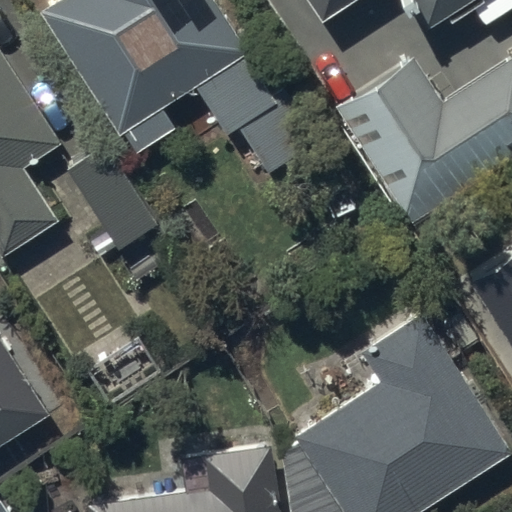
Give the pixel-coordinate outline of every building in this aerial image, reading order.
[(271,87),(216,0),(50,0),(45,4),(131,141),(167,119),(149,91),(186,67),(221,122),(233,114),(266,167),(319,133),(284,78),(271,87)] [(310,0),(317,10),(333,0),(405,0),(418,20),(449,0),(310,0)] [(511,143),(511,58),(508,53),(439,95),(411,51),(337,97),(407,208),(511,143)] [(48,132),(0,57),(0,238),(46,209),(11,156),(48,132)] [(148,217),(99,139),(67,160),(116,237),(148,217)] [(511,249),(500,230),(455,260),(472,287),(440,310),(456,334),(488,312),(511,351),(511,249)] [(381,511),(497,439),(415,311),(365,342),(384,372),(299,427),(304,433),(351,507),(354,511),(381,511)] [(0,429),(40,403),(0,340),(0,429)] [(339,511),(351,507),(304,433),(273,445),(292,511),(339,511)] [(272,511),(264,443),(203,451),(207,479),(86,495),(87,511),(272,511)]
